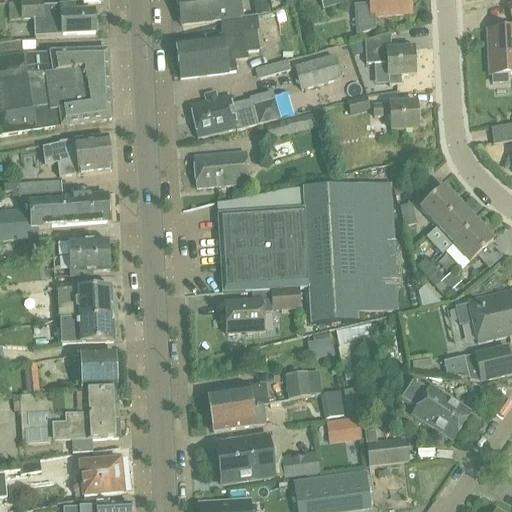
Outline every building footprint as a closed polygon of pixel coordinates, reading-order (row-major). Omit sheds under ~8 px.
[(177,0),(179,11),(241,3),(240,0),(177,0)] [(320,0),(323,11),(347,4),(345,0),(320,0)] [(369,0),(370,6),(354,6),(356,37),(375,31),(374,18),(411,16),(410,0),(369,0)] [(22,21),(35,21),(44,20),(43,7),(43,2),(21,3),(22,21)] [(241,3),(179,11),(181,27),(241,20),(243,20),(241,3)] [(255,6),(257,17),(268,15),(266,4),(255,6)] [(75,5),(60,6),(61,37),(95,35),(94,12),(76,13),(75,5)] [(488,32),(490,77),(511,75),(511,6),(508,8),(511,20),(511,26),(505,26),(505,31),(488,32)] [(276,14),(279,24),(286,22),(283,12),(276,14)] [(256,32),(258,32),(257,18),(243,20),(241,20),(242,23),(220,25),(222,40),(176,45),(180,81),(228,75),(228,74),(236,73),(234,62),(248,60),(247,53),(259,52),(256,32)] [(414,76),(413,50),(391,51),(390,35),(365,43),(366,65),(387,64),(388,78),(414,76)] [(365,55),(362,46),(351,50),(354,59),(365,55)] [(24,57),(0,59),(0,137),(112,120),(108,52),(24,57)] [(293,69),(300,94),(341,82),(334,58),(293,69)] [(255,72),(258,81),(289,73),(287,64),(283,65),(255,72)] [(236,133),(280,121),(272,94),(250,99),(251,101),(232,107),(229,96),(218,99),(216,94),(206,97),(208,102),(189,107),(198,140),(236,132),(236,133)] [(347,105),(350,117),(370,111),(366,99),(347,105)] [(390,118),(391,132),(418,131),(416,105),(390,106),(390,107),(372,108),(373,119),(390,118)] [(320,112),(289,121),(293,134),(324,126),(320,112)] [(265,127),(269,141),(293,134),(289,121),(265,127)] [(511,141),(511,127),(492,131),(495,145),(511,141)] [(63,128),(6,138),(7,148),(65,138),(63,128)] [(59,146),(41,149),(44,167),(57,166),(59,179),(77,177),(111,172),(106,139),(73,143),(72,142),(59,143),(59,146)] [(282,157),(286,172),(305,166),(300,151),(282,157)] [(194,159),(197,190),(248,185),(246,155),(194,159)] [(60,183),(18,186),(18,193),(19,205),(28,205),(62,202),(62,200),(60,183)] [(303,189),(218,205),(218,215),(222,296),(252,294),(274,293),(299,291),(309,291),(311,324),(358,321),(358,314),(398,311),(391,185),(303,189)] [(18,193),(18,186),(4,188),(5,195),(18,193)] [(420,211),(437,229),(461,207),(445,189),(420,211)] [(28,212),(0,214),(0,243),(32,241),(31,231),(31,230),(107,224),(104,197),(62,200),(62,202),(28,205),(28,212)] [(400,208),(404,228),(417,225),(413,205),(400,208)] [(437,229),(453,246),(477,224),(461,207),(437,229)] [(477,224),(453,246),(470,265),(494,242),(477,224)] [(66,245),(67,258),(109,257),(108,243),(66,245)] [(109,257),(67,258),(68,281),(92,279),(91,274),(110,273),(109,257)] [(431,283),(441,274),(427,259),(417,268),(431,283)] [(471,274),(474,278),(479,274),(475,270),(471,274)] [(446,280),(441,274),(431,283),(444,298),(461,282),(454,273),(446,280)] [(58,290),(59,322),(112,319),(111,288),(58,290)] [(299,291),(274,293),(275,311),(300,310),(299,291)] [(455,306),(460,327),(472,324),(478,346),(511,337),(511,292),(497,296),(497,295),(455,306)] [(261,303),(225,305),(227,337),(263,335),(262,314),(272,314),(272,302),(261,303)] [(274,327),(289,329),(291,317),(275,315),(274,327)] [(112,319),(59,322),(60,346),(113,344),(112,319)] [(369,325),(337,332),(340,348),(354,345),(373,341),(369,325)] [(301,338),(278,339),(279,365),(302,364),(301,338)] [(314,360),(333,356),(329,339),(311,343),(314,360)] [(359,372),(354,345),(340,348),(344,375),(359,372)] [(480,385),(511,378),(506,350),(474,357),(480,385)] [(80,357),(82,389),(115,387),(114,354),(86,355),(80,357)] [(285,377),(289,402),(312,398),(308,373),(285,377)] [(452,443),(469,415),(412,379),(399,400),(416,411),(412,418),(452,443)] [(208,395),(210,412),(252,406),(252,408),(263,406),(268,405),(266,387),(208,395)] [(345,392),(347,405),(349,418),(349,420),(361,418),(356,390),(345,392)] [(80,421),(118,419),(116,393),(82,395),(81,394),(20,397),(22,429),(70,427),(70,422),(80,421)] [(342,420),(338,396),(324,398),(327,422),(342,420)] [(252,406),(210,412),(213,433),(213,434),(221,433),(255,428),(254,427),(266,426),(263,406),(252,408),(252,406)] [(119,439),(118,419),(80,421),(70,422),(70,427),(22,429),(23,447),(72,442),(73,455),(92,454),(91,441),(119,439)] [(323,426),(326,445),(359,441),(357,422),(344,423),(323,426)] [(375,424),(364,425),(367,446),(377,444),(375,424)] [(215,447),(221,487),(274,478),(268,439),(215,447)] [(365,446),(369,470),(409,464),(406,440),(377,444),(367,446),(365,446)] [(80,465),(83,497),(123,494),(120,461),(80,465)] [(302,461),(282,464),(285,482),(305,479),(302,461)] [(40,474),(38,464),(18,468),(20,477),(40,474)] [(293,484),(297,511),(336,511),(369,507),(364,474),(293,484)] [(274,511),(274,509),(291,507),(289,490),(270,492),(271,507),(261,508),(261,511),(274,511)] [(199,511),(249,511),(249,503),(199,506),(199,511)]
